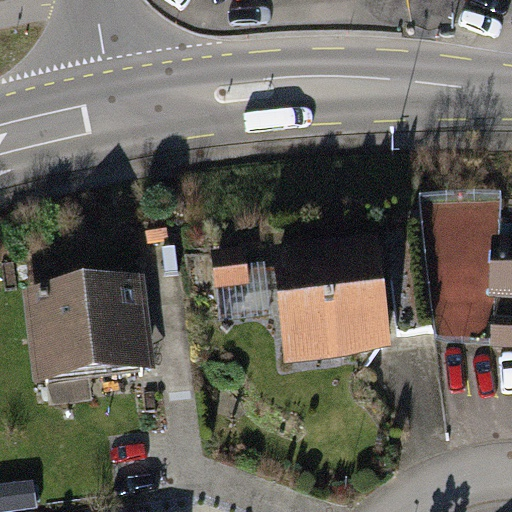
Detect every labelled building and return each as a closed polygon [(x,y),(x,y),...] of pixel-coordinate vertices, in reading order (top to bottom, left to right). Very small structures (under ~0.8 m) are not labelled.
[(371,232),(263,244),(277,367),(385,355),(371,232)] [(511,243),(495,243),(493,310),(511,310),(511,243)] [(237,245),(200,249),(204,287),(241,284),(237,245)] [(138,276),(14,291),(25,383),(37,381),(41,407),(86,402),(83,376),(149,368),(138,276)] [(511,317),(487,317),(486,349),(511,349),(511,317)] [(18,511),(16,483),(0,484),(0,511),(18,511)]
